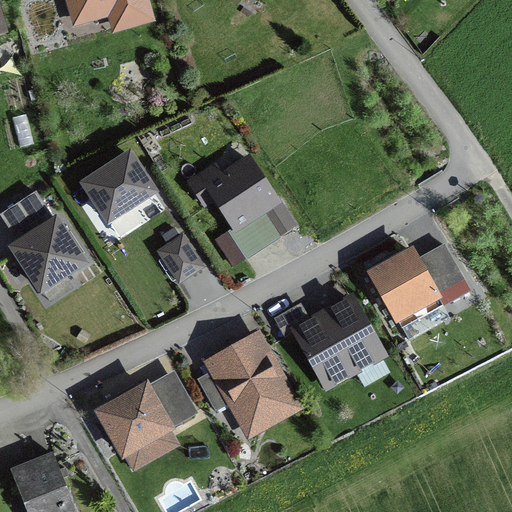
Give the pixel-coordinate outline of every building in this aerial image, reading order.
[(148,20),(142,0),(68,0),(74,23),(116,11),(120,28),(148,20)] [(109,219),(153,191),(141,173),(130,155),(86,184),(109,219)] [(236,228),(278,200),(248,155),(206,182),(236,228)] [(42,289),(84,262),(56,221),(37,233),(15,248),(42,289)] [(184,233),(157,251),(179,284),(206,266),(184,233)] [(374,272),(400,318),(440,294),(414,249),(374,272)] [(386,349),(353,291),(289,327),(322,385),(386,349)] [(295,404),(257,334),(207,362),(246,431),(295,404)] [(172,431),(176,429),(174,426),(198,413),(175,371),(150,385),(148,381),(95,410),(122,459),(125,457),(133,471),(180,445),(172,431)] [(12,472),(27,511),(73,511),(52,456),(12,472)]
